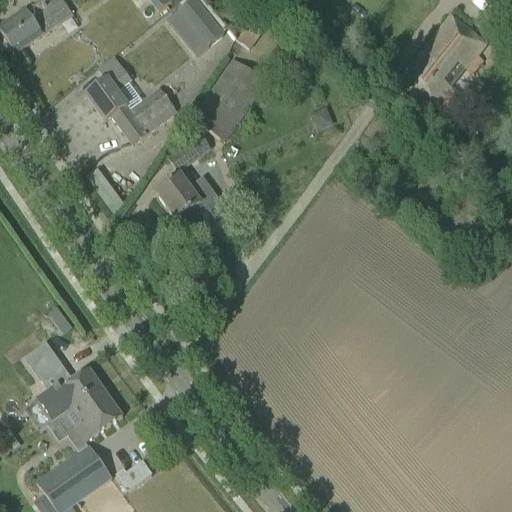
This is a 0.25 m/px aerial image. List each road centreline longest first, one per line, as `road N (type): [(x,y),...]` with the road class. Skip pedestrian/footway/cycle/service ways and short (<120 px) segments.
road 1 (residential): [(445,0),(183,347),(173,376)]
road 2 (tertiary): [(173,376),(0,124)]
road 3 (tertiary): [(278,511),(173,376)]
